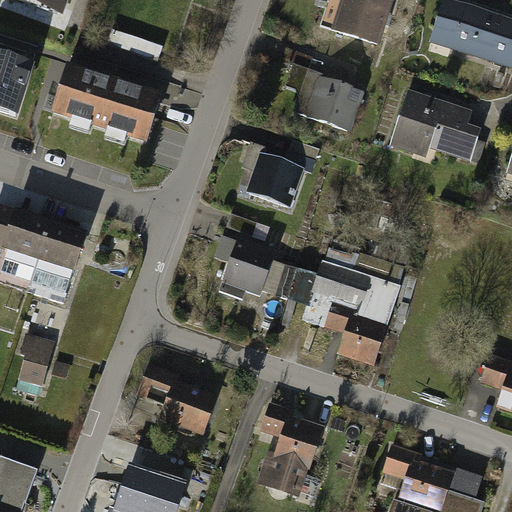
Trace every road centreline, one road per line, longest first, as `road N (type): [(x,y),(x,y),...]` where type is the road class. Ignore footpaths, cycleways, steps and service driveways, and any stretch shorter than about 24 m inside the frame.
road 1 (residential): [(136,322),(511,451)]
road 2 (residential): [(251,0),(171,225)]
road 3 (residential): [(136,322),(68,511)]
road 4 (residential): [(171,225),(0,169)]
